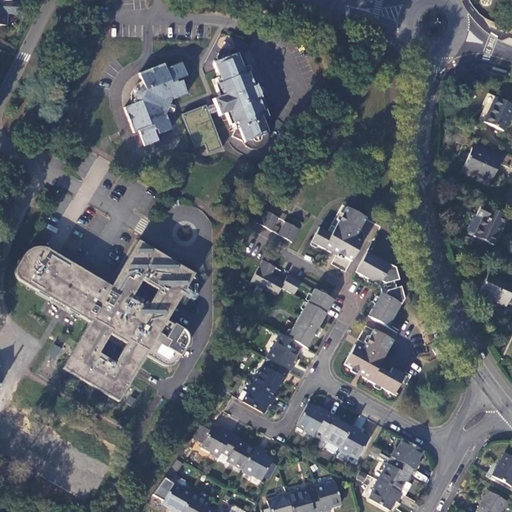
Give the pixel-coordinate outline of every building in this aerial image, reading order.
[(0,25),(7,26),(7,14),(20,14),(20,2),(15,2),(0,1),(0,25)] [(209,115),(217,112),(219,117),(221,116),(225,114),(227,120),(230,126),(232,125),(234,130),(232,137),(241,141),(242,144),(243,146),(245,148),(247,149),(249,150),(252,150),(254,151),(257,150),(259,150),(262,148),(263,147),(265,145),(266,143),(267,141),(268,138),(268,136),(267,134),(266,131),(270,130),(269,127),(273,125),(269,121),(262,104),(248,66),(242,69),(236,55),(231,57),(229,53),(225,51),(218,54),(216,58),(218,62),(212,64),(218,78),(214,79),(216,85),(214,86),(218,97),(212,100),(214,105),(206,108),(209,115)] [(170,104),(171,101),(186,95),(181,81),(177,83),(175,80),(186,76),(180,63),(165,69),(163,64),(138,74),(141,82),(140,82),(138,83),(136,85),(134,87),(133,89),(131,91),(130,93),(130,96),(130,98),(130,101),(130,103),(131,105),(123,108),(133,133),(138,131),(144,147),(157,141),(153,131),(156,130),(158,135),(171,129),(165,114),(167,111),(172,113),(175,106),(170,104)] [(511,105),(494,98),(483,123),(503,131),(511,110),(511,105)] [(209,115),(206,108),(205,105),(181,115),(195,149),(204,145),(208,154),(222,148),(209,115)] [(471,148),(462,168),(491,181),(500,162),(471,148)] [(474,215),(466,231),(467,234),(472,236),(493,246),(506,217),(480,205),(475,215),(474,215)] [(315,235),(311,242),(330,253),(332,251),(351,262),(362,242),(355,238),(365,219),(346,208),(331,235),(327,232),(319,228),(316,232),(315,235)] [(263,210),(256,223),(270,231),(278,218),(263,210)] [(284,222),(277,235),(291,243),(298,230),(284,222)] [(187,339),(187,334),(184,331),(166,320),(193,274),(162,256),(137,242),(111,287),(44,249),(37,247),(31,249),(23,254),(15,269),(14,274),(17,279),(89,323),(62,369),(118,402),(145,356),(159,364),(165,367),(172,366),(176,362),(186,346),(187,339)] [(366,252),(355,272),(378,285),(380,282),(384,284),(392,282),(398,280),(394,268),(366,252)] [(262,261),(250,282),(256,285),(276,296),(281,288),(293,295),(301,282),(288,275),(284,282),(271,275),(275,268),(262,261)] [(488,270),(478,292),(494,299),(493,301),(505,307),(511,292),(511,282),(496,275),(496,274),(488,270)] [(380,293),(367,317),(387,328),(403,299),(400,287),(394,289),(386,291),(384,295),(380,293)] [(294,324),(286,338),(301,346),(306,349),(314,335),(318,337),(322,330),(318,328),(333,301),(321,294),(314,290),(298,317),(294,324)] [(354,345),(343,365),(357,373),(362,376),(361,378),(392,395),(395,391),(403,376),(404,375),(391,368),(388,374),(377,368),(392,341),(373,330),(362,349),(354,345)] [(270,350),(266,358),(270,361),(289,371),(291,372),(295,364),(292,362),(301,346),(286,338),(281,335),(272,351),(270,350)] [(55,356),(60,348),(54,344),(49,353),(55,356)] [(263,366),(253,384),(272,395),(282,377),(285,378),(289,371),(270,361),(266,368),(263,366)] [(248,393),(243,402),(262,413),(267,404),(271,406),(276,397),(272,395),(253,384),(251,383),(246,392),(248,393)] [(307,405),(296,424),(306,429),(304,431),(313,436),(316,431),(327,412),(327,411),(318,406),(316,410),(307,405)] [(327,412),(316,431),(323,435),(321,437),(340,448),(350,428),(332,418),(333,415),(327,412)] [(340,448),(338,450),(347,455),(348,453),(357,458),(368,439),(358,434),(361,430),(352,425),(350,428),(340,448)] [(199,427),(192,437),(196,440),(203,429),(199,427)] [(203,429),(196,440),(202,443),(201,446),(210,452),(209,453),(218,458),(220,454),(231,434),(232,433),(223,429),(221,432),(211,427),(208,432),(203,429)] [(231,434),(220,454),(228,458),(226,460),(243,470),(253,451),(237,441),(238,439),(231,434)] [(396,448),(391,457),(414,470),(416,471),(420,462),(417,460),(422,450),(403,440),(398,449),(396,448)] [(253,451),(243,470),(241,472),(250,476),(251,475),(261,480),(271,461),(262,455),(264,452),(255,447),(253,451)] [(388,465),(379,481),(402,494),(404,496),(409,487),(403,483),(407,475),(410,477),(414,470),(391,457),(380,451),(378,455),(392,463),(391,466),(388,465)] [(494,463),(486,477),(490,479),(491,476),(510,487),(511,484),(511,458),(504,454),(497,465),(494,463)] [(172,484),(164,478),(152,495),(163,501),(162,503),(171,508),(169,511),(180,511),(191,493),(192,492),(183,487),(182,489),(172,484)] [(375,490),(369,500),(388,510),(394,501),(398,503),(402,494),(379,481),(377,480),(373,489),(375,490)] [(314,486),(321,511),(320,511),(327,511),(331,511),(330,507),(340,504),(334,483),(324,486),(323,484),(314,486)] [(286,496),(290,511),(308,511),(311,511),(320,511),(321,511),(314,486),(305,489),(305,490),(286,496)] [(487,491),(475,511),(499,511),(505,501),(487,491)] [(191,493),(180,511),(213,511),(214,510),(207,506),(208,503),(191,493)] [(266,501),(269,511),(290,511),(286,496),(286,493),(276,496),(277,498),(266,501)]
